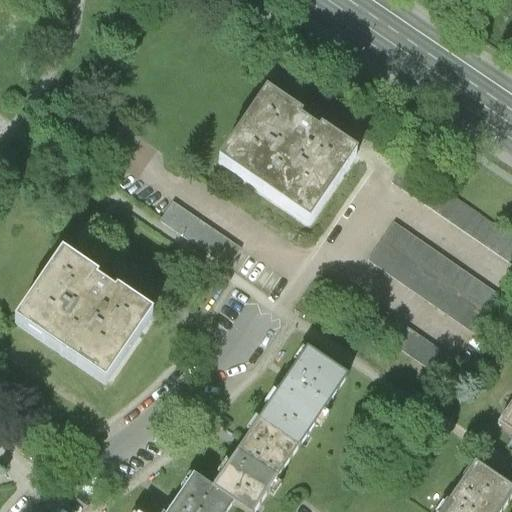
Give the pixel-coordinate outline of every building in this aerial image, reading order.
[(266,95),(219,164),(308,226),(356,156),(320,131),(317,136),(298,123),(300,119),(266,95)] [(125,169),(139,177),(151,157),(137,149),(125,169)] [(511,238),(406,165),(393,184),(510,265),(511,262),(511,238)] [(241,250),(173,202),(160,221),(228,268),(241,250)] [(395,224),(370,261),(474,334),(500,297),(395,224)] [(64,255),(16,325),(105,386),(153,315),(118,292),(115,296),(97,283),(100,279),(64,255)] [(455,361),(338,280),(325,299),(442,380),(455,361)] [(308,351),(260,421),(300,448),(348,378),(308,351)] [(511,435),(511,409),(500,427),(511,435)] [(260,421),(212,491),(234,505),(243,511),(255,511),(300,448),(260,421)] [(511,489),(475,464),(442,511),(500,511),(511,496),(511,489)] [(194,478),(170,511),(229,511),(234,505),(212,491),(194,478)]
